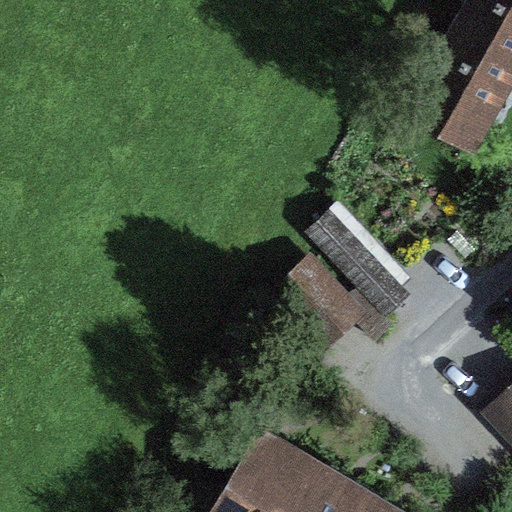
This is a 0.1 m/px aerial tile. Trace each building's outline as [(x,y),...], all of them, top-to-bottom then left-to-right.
[(511,0),(466,0),(404,119),(473,158),(511,88),(511,0)] [(412,277),(338,201),(303,234),(355,287),(349,293),(311,253),(269,294),(324,355),(356,323),(375,342),(392,325),(385,319),(409,295),(402,287),(412,277)] [(511,383),(479,414),(511,448),(511,383)] [(303,511),(323,480),(264,446),(224,511),(303,511)] [(376,511),(323,480),(303,511),(376,511)]
